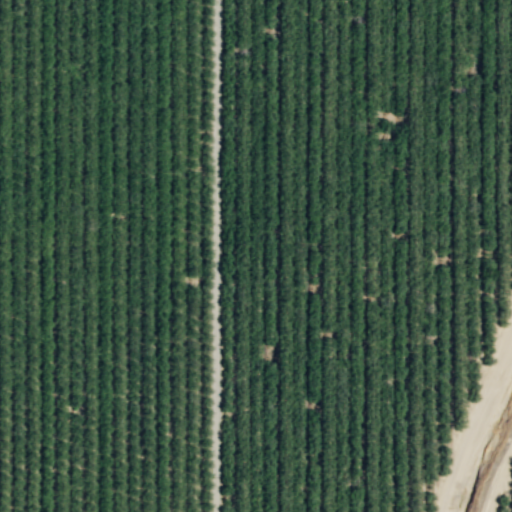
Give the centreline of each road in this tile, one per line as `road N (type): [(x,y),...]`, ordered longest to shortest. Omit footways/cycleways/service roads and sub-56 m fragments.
road 1 (track): [(216,0),(211,511)]
road 2 (track): [(441,511),(511,322)]
